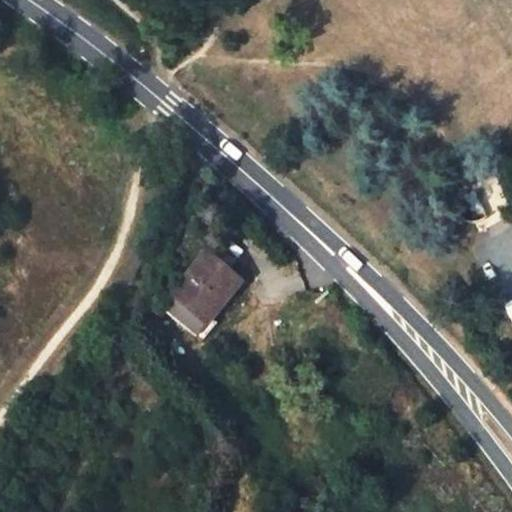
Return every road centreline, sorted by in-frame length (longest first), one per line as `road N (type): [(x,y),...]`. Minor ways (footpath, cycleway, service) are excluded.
road 1 (primary): [(29,0),(166,106),(336,257)]
road 2 (primary): [(336,257),(511,476)]
road 3 (primary): [(511,426),(395,300),(336,257)]
